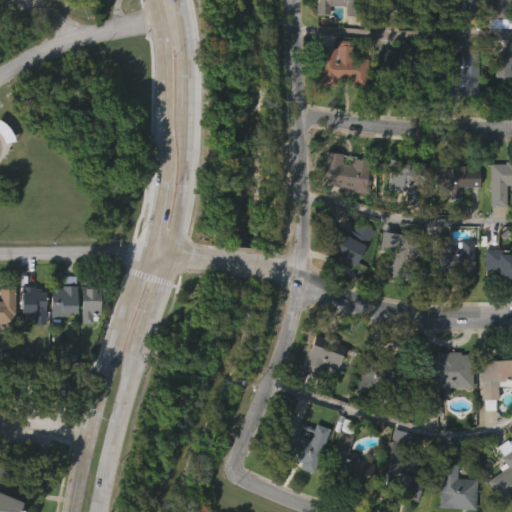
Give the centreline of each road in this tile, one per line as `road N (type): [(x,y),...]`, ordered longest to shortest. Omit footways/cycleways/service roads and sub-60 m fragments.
road 1 (secondary): [(93,511),(126,379),(173,254),(189,120),(176,0)]
road 2 (residential): [(273,493),(234,467),(299,280),(289,0)]
road 3 (secondary): [(147,251),(94,398),(66,511)]
road 4 (residential): [(272,268),(388,312),(511,317)]
road 5 (residential): [(296,115),(402,128),(511,129)]
road 6 (residential): [(7,0),(85,36),(180,14)]
road 7 (secondary): [(148,0),(162,65),(161,181)]
road 8 (residential): [(0,252),(147,251)]
